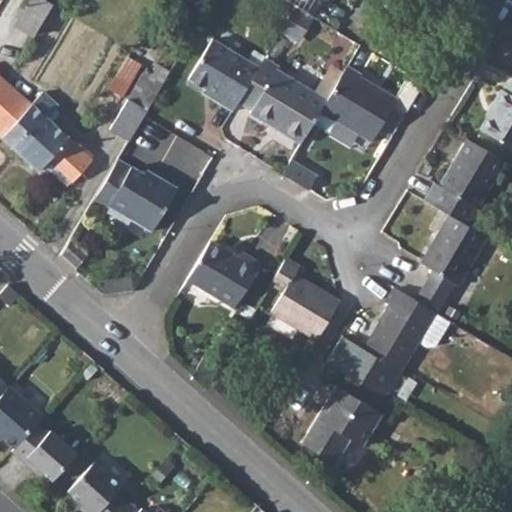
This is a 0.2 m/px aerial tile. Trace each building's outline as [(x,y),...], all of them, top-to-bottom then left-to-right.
[(33,35),(51,5),(42,0),(30,0),(16,25),(33,35)] [(304,30),(312,17),(294,6),(287,19),(304,30)] [(279,32),(296,43),(304,30),(287,19),(279,32)] [(237,102),(258,67),(211,39),(187,80),(205,90),(219,99),(216,103),(231,112),(237,102)] [(320,111),(326,100),(313,92),(276,70),(278,67),(263,59),(258,67),(237,102),(251,110),(249,113),(300,143),(320,111)] [(313,92),(326,100),(343,71),(330,64),(313,92)] [(320,111),(371,142),(390,110),(403,118),(423,84),(409,75),(395,98),(359,76),(361,74),(346,66),(343,71),(326,100),(320,111)] [(0,135),(1,137),(31,104),(5,82),(0,76),(0,135)] [(126,144),(159,87),(141,76),(107,133),(126,144)] [(511,148),(511,79),(505,91),(501,89),(479,129),(511,148)] [(1,137),(17,151),(46,119),(56,109),(59,105),(43,90),(31,104),(1,137)] [(202,94),(216,103),(219,99),(205,90),(202,94)] [(46,119),(51,123),(60,113),(56,109),(46,119)] [(92,159),(51,123),(46,119),(17,151),(38,170),(48,160),(73,182),(92,159)] [(434,182),(424,200),(449,215),(472,228),(482,211),(477,208),(505,161),(466,138),(438,185),(434,182)] [(151,232),(177,187),(146,169),(143,173),(118,158),(93,201),(105,208),(107,206),(151,232)] [(316,177),(290,161),(282,174),(308,190),(316,177)] [(457,285),(485,237),(472,228),(449,215),(421,263),(433,271),(452,282),(457,285)] [(76,268),(87,254),(70,239),(61,254),(76,268)] [(234,306),(259,264),(240,253),(237,258),(209,242),(187,279),(234,306)] [(316,340),(339,300),(295,274),(300,266),(285,258),(270,284),(282,291),(269,312),(316,340)] [(433,271),(415,300),(434,312),(452,282),(433,271)] [(101,281),(103,296),(131,292),(130,277),(101,281)] [(0,291),(0,296),(9,304),(19,293),(8,283),(0,291)] [(325,362),(382,396),(383,396),(386,391),(398,372),(416,342),(434,312),(415,300),(394,288),(385,302),(389,305),(362,349),(341,335),(325,362)] [(434,346),(449,322),(434,312),(416,342),(426,348),(434,346)] [(203,358),(195,371),(212,381),(220,368),(203,358)] [(0,395),(0,436),(14,448),(35,423),(42,415),(8,385),(0,395)] [(362,447),(382,414),(335,385),(300,442),(334,464),(349,439),(362,447)] [(403,402),(386,391),(383,396),(400,407),(403,402)] [(14,448),(11,451),(23,462),(26,458),(51,480),(75,453),(50,430),(47,433),(35,423),(14,448)] [(116,511),(126,500),(116,491),(120,485),(93,461),(67,491),(91,511),(116,511)] [(126,500),(116,511),(145,511),(140,508),(138,511),(126,500)]
